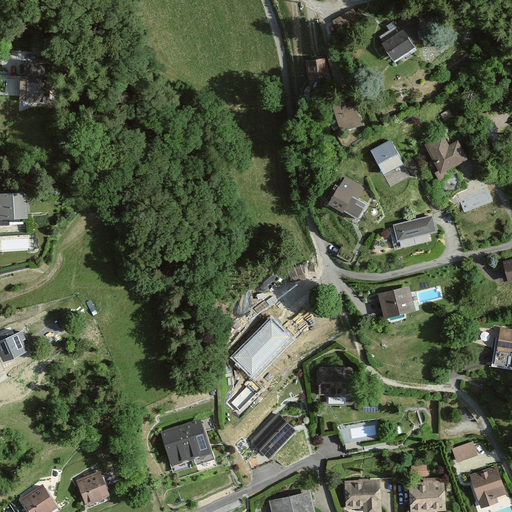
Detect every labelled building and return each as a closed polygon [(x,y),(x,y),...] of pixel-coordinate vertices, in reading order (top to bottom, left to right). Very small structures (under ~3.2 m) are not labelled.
[(345,16),(331,24),(337,35),(351,27),(345,16)] [(420,35),(409,19),(397,28),(402,35),(385,47),(394,60),(409,50),(405,45),(420,35)] [(324,82),(323,63),(308,64),(309,83),(324,82)] [(45,67),(30,66),(29,80),(21,79),(20,101),(26,101),(26,104),(48,105),(49,93),(44,92),(45,67)] [(350,103),(330,111),(338,133),(345,131),(346,134),(359,129),(350,103)] [(441,137),(426,145),(442,174),(465,161),(456,145),(448,149),(441,137)] [(392,143),(374,153),(391,186),(410,176),(392,143)] [(364,190),(346,180),(334,199),(348,207),(353,198),(358,201),(364,190)] [(22,197),(0,198),(0,221),(23,221),(22,197)] [(431,216),(395,225),(400,247),(427,240),(425,233),(434,230),(431,216)] [(408,287),(379,294),(385,318),(414,311),(408,287)] [(17,320),(0,329),(0,339),(5,349),(26,337),(17,320)] [(511,335),(497,335),(496,348),(509,349),(509,359),(511,359),(511,335)] [(247,343),(225,361),(233,370),(245,360),(251,366),(260,359),(247,343)] [(351,367),(321,367),(320,389),(351,389),(351,367)] [(278,408),(253,437),(272,455),(299,428),(278,408)] [(164,429),(175,466),(215,455),(205,418),(164,429)] [(453,446),(458,460),(479,453),(473,440),(453,446)] [(412,463),(414,474),(428,473),(426,461),(412,463)] [(496,467),(473,476),(483,504),(496,499),(494,492),(504,489),(496,467)] [(100,476),(79,484),(87,503),(108,495),(100,476)] [(425,483),(410,483),(411,508),(444,507),(444,483),(429,483),(429,479),(425,479),(425,483)] [(378,480),(346,482),(347,505),(364,504),(364,508),(380,507),(378,480)] [(41,486),(21,499),(29,511),(45,511),(54,507),(41,486)] [(308,490),(271,499),(273,511),(299,511),(313,509),(308,490)]
